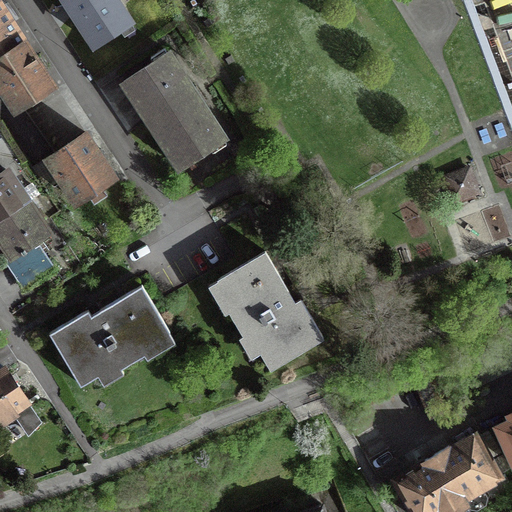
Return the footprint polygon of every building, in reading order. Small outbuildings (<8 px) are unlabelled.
[(62,0),(92,46),(129,23),(113,0),(62,0)] [(0,124),(22,158),(23,157),(45,142),(20,107),(52,86),(0,7),(0,124)] [(166,54),(122,83),(179,169),(223,140),(166,54)] [(84,134),(53,154),(45,142),(23,157),(31,169),(46,160),(75,203),(113,178),(84,134)] [(468,170),(444,178),(453,202),(476,193),(468,170)] [(35,217),(26,203),(18,192),(5,172),(0,174),(0,241),(11,258),(7,261),(26,289),(54,271),(38,247),(33,249),(31,245),(46,235),(35,217)] [(300,302),(302,300),(302,299),(291,305),(288,300),(286,296),(287,295),(263,254),(216,281),(233,309),(228,312),(242,336),(247,333),(269,369),(321,339),(300,302)] [(168,333),(140,286),(99,312),(100,313),(96,315),(91,319),(85,308),(83,309),(85,312),(49,334),(79,385),(116,363),(119,369),(143,354),(140,349),(168,333)] [(511,333),(452,361),(465,388),(511,366),(511,333)] [(24,403),(26,402),(5,370),(0,373),(0,419),(13,411),(16,415),(14,416),(26,434),(38,423),(24,403)] [(448,404),(432,370),(412,380),(427,413),(448,404)] [(511,413),(508,415),(511,421),(497,427),(511,458),(511,413)] [(481,487),(499,476),(475,436),(449,451),(447,448),(408,471),(393,480),(411,511),(440,511),(442,511),(450,511),(465,504),(468,509),(475,510),(486,504),(487,497),(481,487)]
